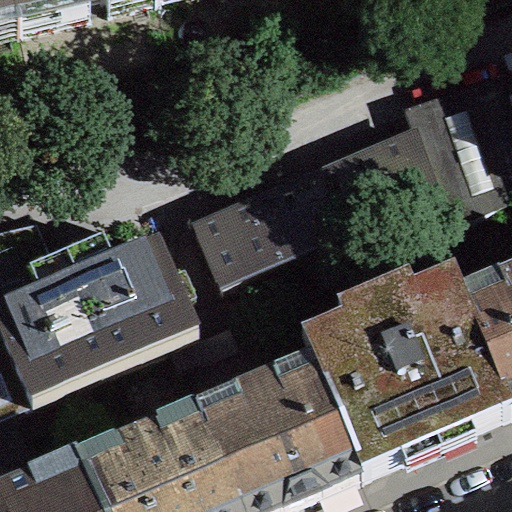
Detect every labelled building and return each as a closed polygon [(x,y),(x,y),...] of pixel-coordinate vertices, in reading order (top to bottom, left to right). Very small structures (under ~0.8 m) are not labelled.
[(0,0),(0,30),(16,26),(9,0),(0,0)] [(125,0),(9,0),(16,26),(125,0)] [(511,77),(406,115),(415,142),(438,206),(448,236),(509,210),(511,209),(511,77)] [(415,142),(196,236),(222,298),(321,256),(333,285),(379,266),(379,265),(367,236),(438,206),(415,142)] [(0,427),(50,406),(121,376),(168,356),(169,356),(198,343),(159,253),(60,295),(35,234),(0,242),(0,427)] [(320,383),(363,485),(414,463),(511,422),(467,320),(452,284),(304,347),(320,383)] [(511,285),(499,291),(505,304),(467,320),(511,422),(511,421),(511,285)] [(202,434),(235,511),(299,511),(303,511),(363,485),(320,383),(282,400),(276,387),(234,405),(239,418),(202,434)] [(0,427),(0,466),(27,455),(23,447),(61,431),(50,406),(0,427)] [(84,484),(95,511),(235,511),(202,434),(163,450),(158,437),(157,437),(117,455),(116,455),(122,468),(84,484)] [(0,511),(95,511),(84,484),(83,482),(37,501),(32,488),(0,501),(0,511)]
